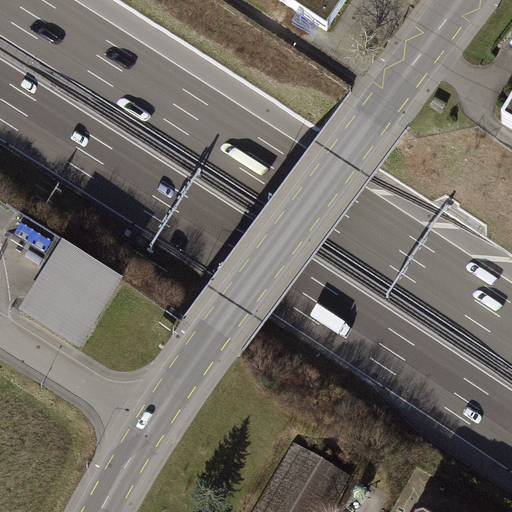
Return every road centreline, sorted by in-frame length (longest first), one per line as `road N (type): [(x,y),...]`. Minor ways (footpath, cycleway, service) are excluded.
road 1 (tertiary): [(461,0),(192,364),(101,511)]
road 2 (motorway): [(0,98),(511,431)]
road 3 (motorway): [(511,324),(9,0)]
